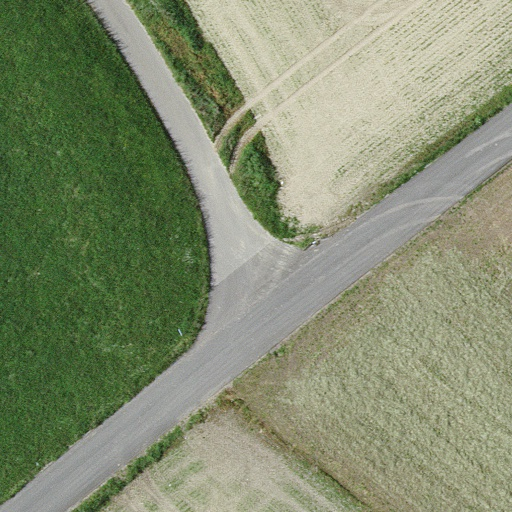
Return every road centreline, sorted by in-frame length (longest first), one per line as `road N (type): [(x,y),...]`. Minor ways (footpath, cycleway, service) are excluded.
road 1 (residential): [(276,307),(101,0)]
road 2 (unclassified): [(4,511),(276,307)]
road 3 (unclassified): [(276,307),(511,129)]
